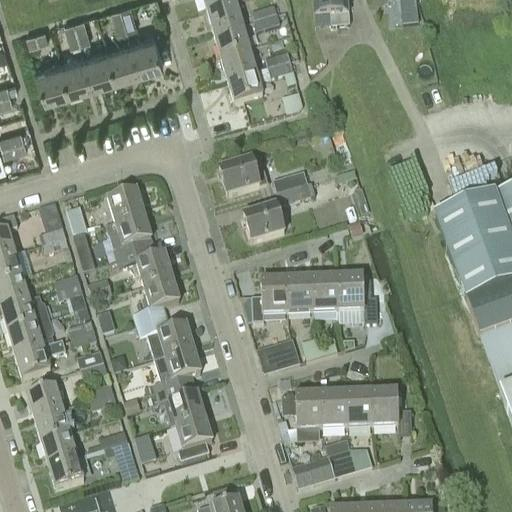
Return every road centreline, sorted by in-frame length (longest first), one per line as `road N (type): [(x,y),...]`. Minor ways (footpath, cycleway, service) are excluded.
road 1 (residential): [(284,511),(170,149)]
road 2 (residential): [(170,149),(205,139),(166,0)]
road 3 (residential): [(170,149),(0,202)]
